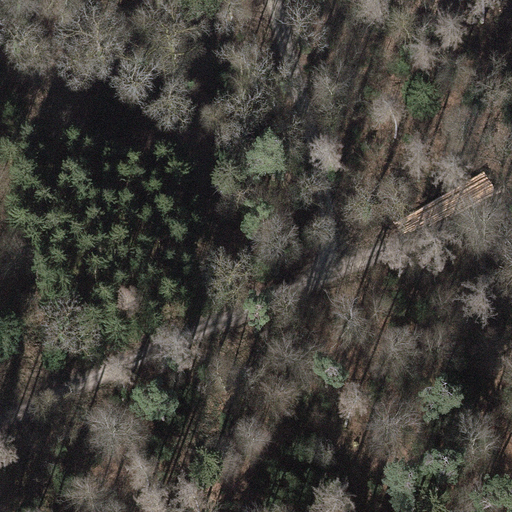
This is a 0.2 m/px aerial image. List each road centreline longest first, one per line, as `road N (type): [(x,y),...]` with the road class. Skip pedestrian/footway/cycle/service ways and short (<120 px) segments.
road 1 (track): [(0,426),(341,266),(274,0)]
road 2 (track): [(341,266),(511,209)]
